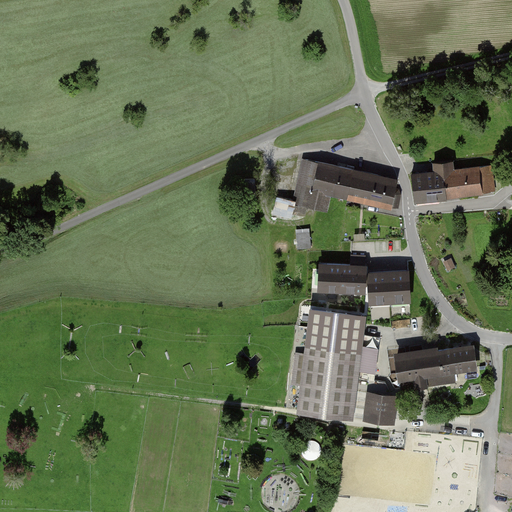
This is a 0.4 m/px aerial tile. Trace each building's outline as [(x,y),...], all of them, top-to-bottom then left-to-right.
[(390,211),(397,180),(302,159),(293,202),(277,199),(274,214),(291,218),(292,213),(305,216),(307,208),(327,213),(330,198),(390,211)] [(450,196),(495,191),(492,165),(447,170),(450,196)] [(414,200),(450,196),(447,170),(411,174),(414,200)] [(238,180),(243,208),(257,208),(254,179),(238,180)] [(311,229),(298,230),(299,248),(313,247),(311,229)] [(366,296),(367,267),(319,265),(318,294),(366,296)] [(411,304),(409,272),(368,275),(370,307),(411,304)] [(364,348),(367,317),(311,311),(298,414),(355,421),(361,373),(364,348)] [(474,344),(395,356),(399,384),(478,372),(474,344)] [(376,375),(379,350),(364,348),(361,373),(376,375)] [(395,426),(399,396),(367,392),(363,422),(395,426)]
